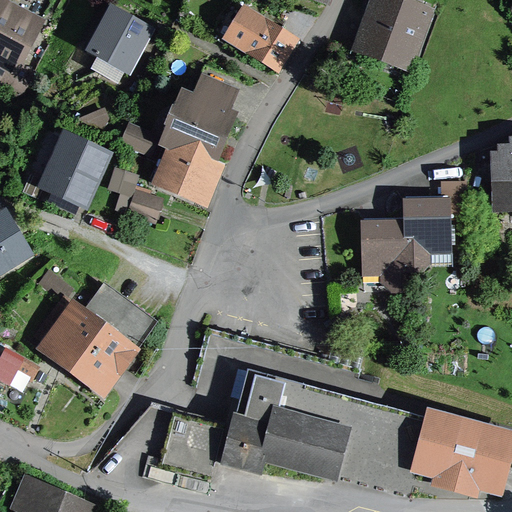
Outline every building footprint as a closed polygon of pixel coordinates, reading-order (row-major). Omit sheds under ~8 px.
[(29,43),(51,0),(14,0),(10,10),(5,7),(0,17),(0,77),(3,79),(0,84),(0,85),(21,96),(33,72),(14,62),(25,41),(29,43)] [(393,0),(379,0),(362,48),(405,64),(424,11),(393,0)] [(102,24),(88,51),(101,59),(95,70),(117,81),(137,45),(141,47),(151,29),(118,11),(109,28),(102,24)] [(230,39),(277,67),(291,43),(244,14),(230,39)] [(169,144),(174,145),(212,160),(230,116),(191,100),(190,101),(186,100),(168,143),(169,144)] [(133,129),(125,145),(151,156),(154,147),(147,144),(151,137),(133,129)] [(57,156),(44,183),(31,177),(25,190),(75,212),(92,173),(97,176),(106,157),(71,141),(63,159),(57,156)] [(503,204),(511,203),(511,143),(511,151),(500,151),(500,157),(493,157),(495,204),(503,204)] [(216,162),(212,160),(174,145),(169,144),(166,152),(162,150),(156,164),(166,168),(161,182),(201,198),(216,162)] [(138,177),(116,170),(109,190),(122,194),(116,209),(124,212),(125,211),(127,211),(135,186),(138,177)] [(149,198),(151,192),(135,186),(127,211),(154,221),(160,202),(149,198)] [(404,204),(404,225),(408,252),(408,271),(421,271),(427,264),(427,251),(451,250),(450,232),(453,232),(453,228),(450,228),(449,203),(404,204)] [(0,264),(6,261),(9,266),(27,255),(8,222),(0,226),(0,264)] [(408,271),(408,252),(404,225),(362,226),(363,273),(386,273),(386,285),(393,291),(409,291),(408,271)] [(102,387),(151,321),(103,286),(80,317),(73,312),(77,307),(65,298),(71,290),(49,274),(40,285),(62,301),(36,336),(49,345),(48,347),(102,387)] [(356,328),(346,311),(332,320),(345,340),(349,337),(347,334),(356,328)] [(409,499),(417,467),(430,419),(367,402),(369,394),(372,383),(204,338),(191,387),(236,399),(239,400),(222,464),(263,474),(266,460),(409,499)] [(0,362),(31,379),(37,370),(6,352),(0,362)] [(125,440),(120,457),(146,464),(142,478),(162,483),(165,469),(211,481),(224,433),(149,413),(145,429),(136,427),(132,442),(125,440)] [(431,416),(430,419),(417,467),(436,472),(435,477),(478,489),(479,484),(498,489),(511,438),(431,416)] [(24,511),(82,511),(84,509),(25,484),(15,508),(24,511)]
